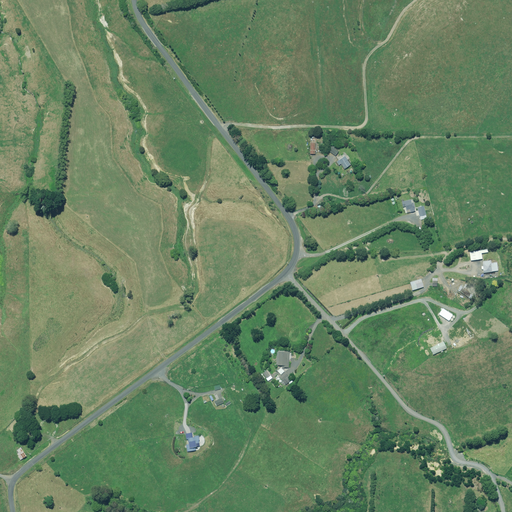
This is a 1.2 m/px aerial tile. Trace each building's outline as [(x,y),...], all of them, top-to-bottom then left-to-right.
[(333,146),(332,147),(329,151),(336,156),(339,151),(335,148),(333,146)] [(351,165),(344,154),(337,158),(339,160),(337,162),(339,165),(341,164),(345,169),(351,165)] [(412,203),(411,200),(402,202),(403,207),(406,207),(406,210),(410,209),(411,212),(416,211),(414,203),(412,203)] [(427,218),(424,206),(418,208),(421,220),(427,218)] [(492,263),(491,261),(483,262),(483,266),(482,266),(482,269),(483,269),(484,273),(492,272),(492,271),(498,271),(497,263),(492,263)] [(424,287),(421,279),(410,282),(413,290),(424,287)] [(464,286),(462,284),(458,290),(468,297),(471,294),(462,288),(464,286)] [(290,351),(278,350),(277,365),(282,366),(282,367),(289,368),(290,351)] [(292,380),(285,372),(280,377),(286,385),(292,380)] [(193,437),(192,433),(186,434),(186,440),(188,440),(189,444),(186,444),(187,452),(196,450),(196,447),(200,446),(198,436),(193,437)] [(27,456),(21,448),(17,450),(19,453),(17,454),(21,460),(27,456)]
